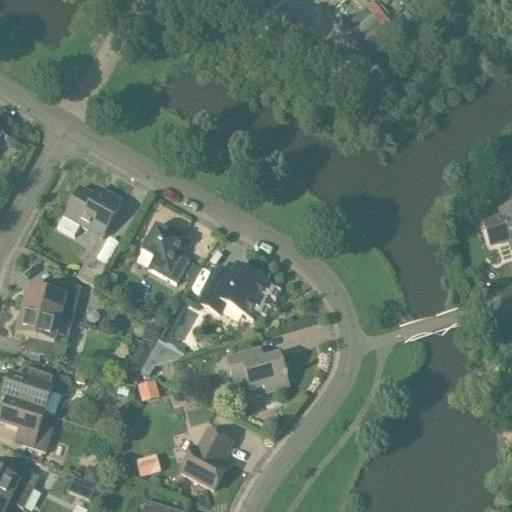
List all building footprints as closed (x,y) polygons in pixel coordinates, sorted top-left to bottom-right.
[(368,47),(393,24),(374,4),(349,27),(368,47)] [(484,226),(491,247),(510,241),(511,247),(511,178),(509,181),(511,189),(511,208),(501,212),(503,220),(484,226)] [(80,190),(64,219),(58,230),(74,239),(80,228),(102,241),(123,204),(108,195),(103,203),(80,190)] [(156,228),(141,254),(153,261),(148,271),(176,287),(190,263),(175,255),(184,238),(171,231),(168,235),(156,228)] [(90,272),(84,268),(77,280),(95,290),(107,268),(96,261),(90,272)] [(220,270),(199,306),(220,317),(225,307),(255,324),(274,290),(237,268),(232,277),(220,270)] [(22,316),(72,328),(81,290),(55,284),(53,296),(28,290),(22,316)] [(166,311),(154,314),(157,324),(168,320),(166,311)] [(180,340),(194,320),(185,313),(170,333),(180,340)] [(22,316),(17,338),(43,344),(40,357),(64,363),(72,328),(22,316)] [(156,348),(142,374),(149,379),(154,370),(182,362),(184,358),(159,344),(156,348)] [(255,353),(227,361),(234,385),(247,382),(250,393),(264,389),(266,396),(289,389),(286,381),(287,381),(286,377),(285,377),(279,358),(258,364),(255,353)] [(10,378),(2,401),(45,416),(55,419),(55,418),(54,417),(61,399),(62,399),(67,397),(71,386),(69,381),(51,376),(50,378),(37,374),(37,373),(25,369),(23,375),(25,376),(24,382),(10,378)] [(156,382),(138,387),(142,403),(161,398),(156,382)] [(45,416),(2,401),(2,402),(6,403),(0,422),(0,426),(19,433),(14,446),(45,456),(53,432),(41,428),(45,416)] [(194,451),(181,475),(214,493),(227,469),(221,465),(232,445),(208,432),(197,453),(194,451)] [(135,463),(140,480),(161,475),(156,458),(135,463)] [(0,500),(9,505),(23,511),(34,492),(33,491),(39,479),(18,469),(12,480),(0,474),(0,500)] [(0,500),(0,511),(5,511),(9,505),(0,500)]
